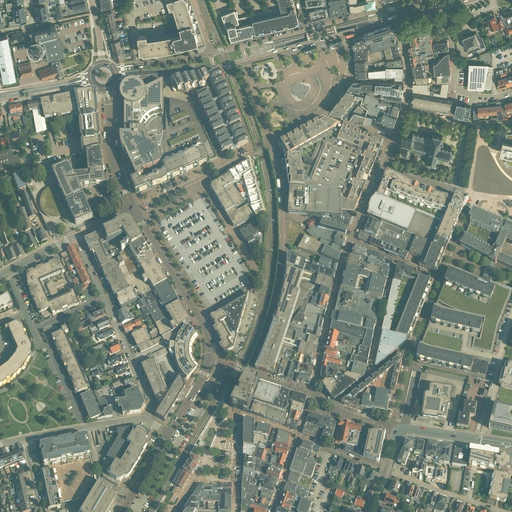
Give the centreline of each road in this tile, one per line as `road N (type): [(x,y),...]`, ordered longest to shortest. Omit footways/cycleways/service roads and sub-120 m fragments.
road 1 (residential): [(270,321),(283,240),(281,189),(246,60)]
road 2 (secondary): [(246,60),(420,10)]
road 3 (tertiary): [(208,360),(204,328),(132,208)]
road 4 (residential): [(146,420),(151,403),(103,298)]
road 5 (secondary): [(115,76),(246,60)]
road 6 (tertiary): [(132,208),(111,159),(106,87)]
road 7 (residential): [(447,20),(457,90),(511,92)]
road 8 (residential): [(501,511),(388,471)]
